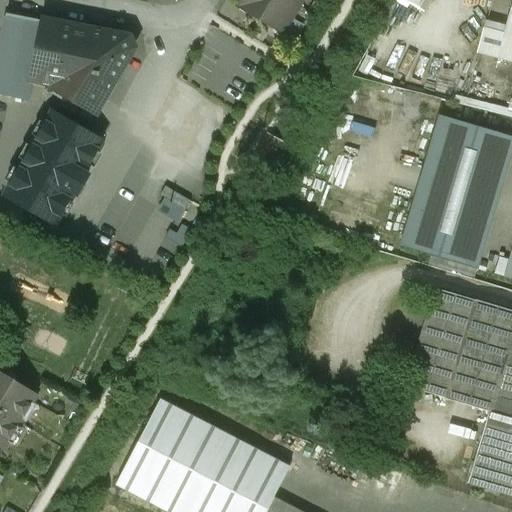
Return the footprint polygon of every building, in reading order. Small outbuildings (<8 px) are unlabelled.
[(301,0),(242,0),(238,7),(281,33),(301,0)] [(405,0),(425,11),(430,0),(405,0)] [(511,3),(498,57),(511,61),(511,3)] [(126,39),(5,14),(5,17),(0,40),(0,95),(27,102),(32,79),(35,80),(37,73),(71,80),(62,96),(80,106),(79,106),(91,113),(91,112),(94,114),(131,50),(126,39)] [(100,140),(52,113),(45,124),(45,125),(37,138),(37,139),(32,147),(31,148),(32,148),(24,161),(24,162),(19,170),(18,171),(19,171),(11,184),(10,185),(11,185),(4,196),(55,225),(60,215),(61,216),(61,215),(68,201),(69,202),(69,201),(73,193),(77,195),(88,176),(84,174),(88,166),(89,166),(89,165),(96,152),(97,152),(97,151),(100,146),(100,140)] [(511,149),(511,137),(438,116),(399,247),(476,269),(511,149)] [(275,164),(284,139),(264,131),(254,156),(275,164)] [(139,241),(164,183),(148,176),(122,234),(139,241)] [(156,255),(189,198),(168,186),(136,243),(156,255)] [(511,246),(503,277),(511,279),(511,246)] [(474,302),(435,290),(406,386),(445,398),(489,412),(511,336),(511,312),(474,301),(474,302)] [(511,336),(489,412),(468,484),(511,496),(511,336)] [(35,396),(0,374),(0,447),(2,449),(35,396)] [(289,467),(159,400),(115,486),(165,511),(265,511),(267,509),(289,467)]
